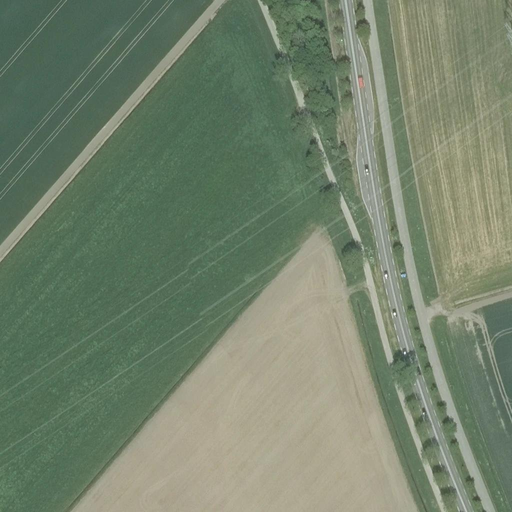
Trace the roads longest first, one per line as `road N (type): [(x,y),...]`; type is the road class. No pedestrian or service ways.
road 1 (unclassified): [(444,511),(360,250),(260,0)]
road 2 (unclassified): [(490,511),(422,320),(366,0)]
road 3 (primary): [(466,511),(394,299),(345,0)]
